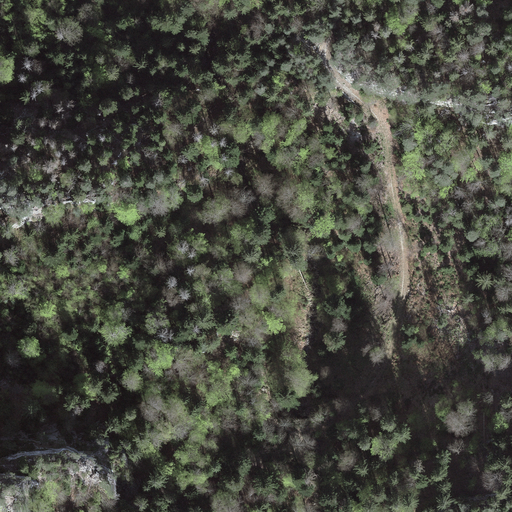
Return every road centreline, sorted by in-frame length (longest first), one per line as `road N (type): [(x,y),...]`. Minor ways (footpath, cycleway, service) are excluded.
road 1 (track): [(347,0),(323,49),(327,67),(381,116),(388,138),(405,257),(387,355),(362,395),(320,430),(295,433),(274,423),(224,337)]
road 2 (track): [(224,337),(207,319),(154,299),(36,267),(0,237)]
